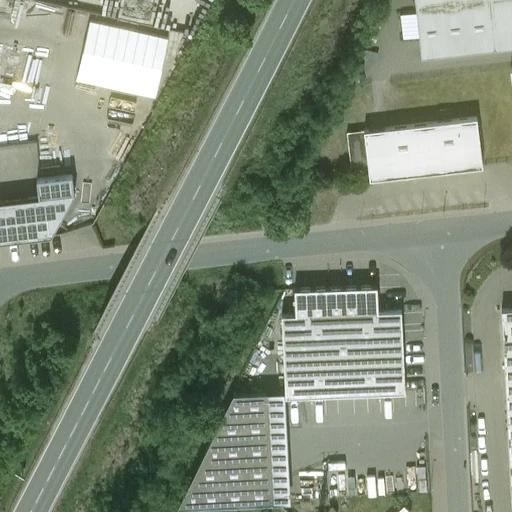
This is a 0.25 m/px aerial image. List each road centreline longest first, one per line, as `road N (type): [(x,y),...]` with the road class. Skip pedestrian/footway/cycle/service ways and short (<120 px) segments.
road 1 (secondary): [(30,511),(291,0)]
road 2 (residential): [(0,279),(511,224)]
